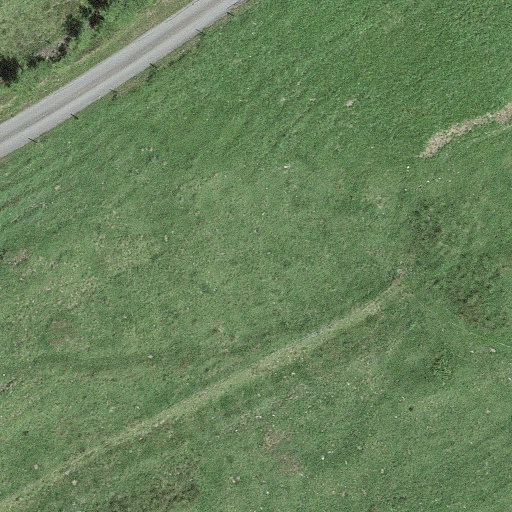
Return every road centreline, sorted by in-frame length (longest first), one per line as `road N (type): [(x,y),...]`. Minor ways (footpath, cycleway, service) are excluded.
road 1 (track): [(511,180),(364,330),(24,511)]
road 2 (track): [(0,137),(223,0)]
